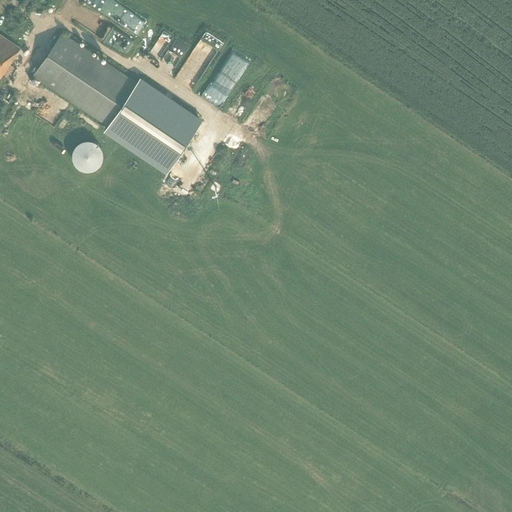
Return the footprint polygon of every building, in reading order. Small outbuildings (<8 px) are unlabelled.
[(162,31),(153,47),(161,52),(164,48),(169,51),(171,46),(182,52),(186,45),(162,31)] [(137,83),(62,33),(34,75),(108,126),(104,132),(166,174),(203,119),(141,77),(137,83)] [(14,66),(10,64),(21,48),(0,34),(0,78),(5,71),(9,74),(14,66)] [(192,51),(187,48),(169,76),(189,89),(213,54),(198,44),(192,51)] [(230,50),(201,101),(219,112),(248,61),(230,50)] [(0,116),(15,94),(8,89),(3,97),(0,95),(0,116)] [(47,115),(52,119),(49,124),(52,126),(62,109),(43,98),(32,116),(43,122),(47,115)] [(8,132),(20,108),(13,104),(2,128),(8,132)] [(234,122),(235,132),(246,131),(244,120),(234,122)] [(104,153),(103,150),(101,147),(99,145),(97,143),(94,141),(91,141),(88,140),(85,141),(82,141),(80,143),(77,145),(75,147),(74,150),(73,153),(73,156),(73,159),(74,162),(75,164),(77,167),(80,169),(82,170),(85,171),(88,171),(91,171),(94,170),(97,169),(99,167),(101,164),(103,162),(104,159),(104,156),(104,153)]
